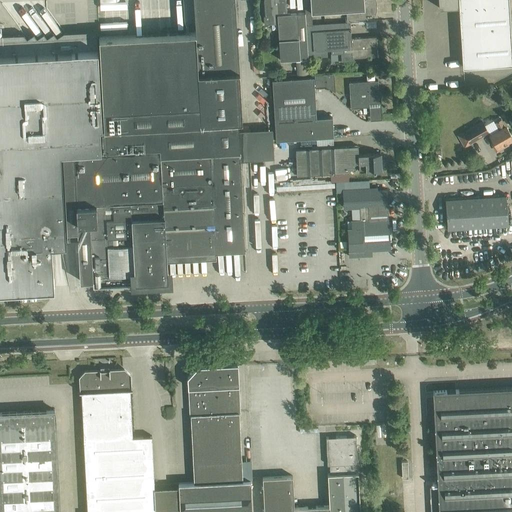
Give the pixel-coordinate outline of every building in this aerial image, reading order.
[(0,289),(54,286),(52,242),(66,242),(65,230),(67,230),(64,172),(63,153),(74,152),(73,151),(103,149),(102,127),(104,127),(103,109),(101,109),(97,29),(95,0),(66,0),(47,1),(47,6),(64,31),(57,36),(54,31),(47,36),(44,32),(37,37),(34,32),(27,37),(24,33),(0,34),(0,289)] [(239,69),(234,0),(193,0),(195,32),(198,72),(239,69)] [(264,0),(265,15),(264,15),(264,24),(278,23),(280,59),(296,58),(297,74),(309,73),(308,56),(306,24),(305,12),(287,13),(286,0),(264,0)] [(304,0),(305,12),(306,24),(312,24),(312,12),(346,10),(347,22),(350,21),(359,20),(359,19),(367,18),(367,16),(372,16),(372,15),(375,15),(375,5),(373,5),(372,0),(304,0)] [(459,6),(463,66),(511,62),(511,53),(508,0),(438,0),(439,7),(459,6)] [(312,24),(306,24),(308,56),(326,55),(326,49),(331,49),(332,53),(341,53),(342,60),(354,59),(354,57),(375,56),(374,45),(377,45),(377,36),(351,37),(350,21),(347,22),(312,24)] [(198,72),(195,32),(99,37),(103,109),(104,127),(102,127),(103,149),(73,151),(74,152),(63,153),(64,172),(67,230),(67,231),(69,231),(77,230),(80,280),(93,280),(93,284),(93,285),(94,285),(94,290),(110,289),(110,284),(168,281),(167,258),(216,255),(215,250),(245,248),(240,159),(274,157),(272,128),(239,130),(238,120),(242,120),(239,69),(198,72)] [(314,76),(314,86),(324,86),(324,74),(314,74),(314,76)] [(314,76),(272,78),(276,139),(334,136),(332,116),(316,117),(314,86),(314,76)] [(381,91),(379,91),(378,80),(349,82),(350,96),(335,97),(363,120),(370,120),(369,106),(381,106),(381,102),(381,91)] [(499,129),(490,134),(494,141),(492,142),(496,150),(505,146),(503,143),(506,142),(511,138),(511,135),(508,129),(506,125),(505,126),(501,118),(495,122),(499,129)] [(459,135),(466,146),(489,132),(483,121),(459,135)] [(296,149),(297,175),(348,172),(356,163),(359,163),(359,171),(381,170),(380,153),(358,154),(358,145),(296,149)] [(352,220),(352,228),(348,228),(349,256),(372,254),(372,249),(390,248),(387,188),(369,189),(369,180),(344,181),(345,191),(344,191),(345,206),(360,205),(361,220),(352,220)] [(445,198),(447,229),(508,225),(506,194),(445,198)] [(190,415),(191,415),(194,482),(178,483),(179,485),(167,486),(168,505),(180,505),(179,511),(252,511),(250,479),(243,480),(237,364),(198,365),(189,376),(191,414),(190,414),(190,415)] [(81,386),(84,439),(87,511),(155,511),(155,506),(168,505),(167,486),(154,486),(152,435),(133,436),(130,384),(129,374),(124,369),(85,371),(81,376),(81,386)] [(511,511),(511,386),(456,390),(434,391),(434,401),(435,408),(435,415),(435,417),(437,467),(438,486),(431,486),(432,511),(511,511)] [(0,511),(59,511),(56,434),(63,433),(63,426),(56,427),(55,409),(0,412),(0,511)] [(356,435),(326,436),(328,464),(330,464),(330,473),(328,474),(329,505),(296,507),(294,476),(263,477),(264,511),(360,511),(358,472),(355,472),(355,463),(358,463),(356,435)]
